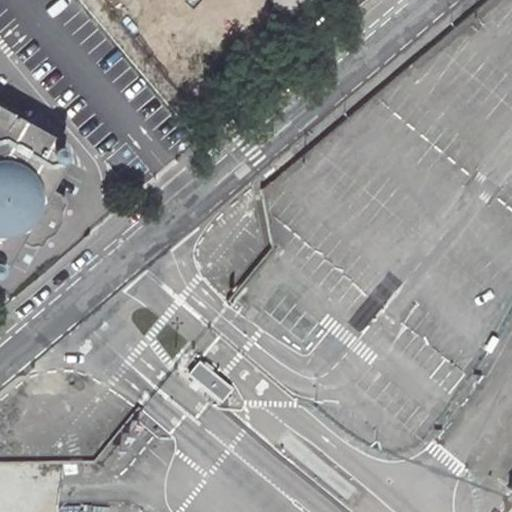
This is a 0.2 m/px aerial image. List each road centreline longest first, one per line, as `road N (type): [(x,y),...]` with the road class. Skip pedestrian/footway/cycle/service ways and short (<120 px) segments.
road 1 (tertiary): [(436,0),(0,368)]
road 2 (unknown): [(423,511),(511,340)]
